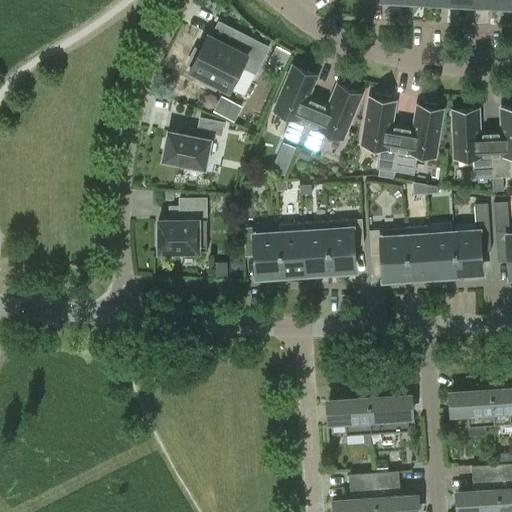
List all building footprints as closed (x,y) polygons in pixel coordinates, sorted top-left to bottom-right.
[(187,63),(191,65),(189,70),(201,76),(199,80),(214,88),(217,84),(229,90),(242,65),(255,72),(267,46),(237,31),(230,45),(207,34),(199,50),(195,47),(187,63)] [(288,54),(277,49),(272,60),(283,66),(288,54)] [(300,143),(318,101),(307,97),(316,75),(292,65),(274,109),(290,116),(282,135),(300,143)] [(318,101),(300,143),(318,150),(326,131),(342,138),(361,93),(337,83),(328,105),(318,101)] [(379,168),(378,175),(393,178),(394,170),(402,126),(391,124),(395,101),(389,100),(389,96),(376,93),(375,97),(369,96),(361,143),(379,146),(375,167),(379,168)] [(413,128),(402,126),(394,170),(413,173),(417,153),(434,156),(442,108),(437,108),(437,104),(423,101),(423,105),(417,104),(413,128)] [(490,131),(492,176),(493,190),(503,190),(502,176),(511,175),(510,155),(511,154),(511,106),(500,107),(501,131),(490,131)] [(492,176),(490,131),(479,132),(478,108),(452,109),(454,157),(472,156),(473,177),(492,176)] [(163,151),(164,151),(162,159),(189,164),(188,166),(200,169),(200,166),(204,167),(211,132),(221,134),(223,122),(200,117),(196,136),(168,131),(166,139),(166,138),(163,151)] [(282,141),(278,151),(291,157),(295,147),(282,141)] [(311,151),(302,147),(297,157),(307,161),(311,151)] [(276,181),(276,190),(287,189),(287,180),(276,181)] [(417,181),(418,193),(426,193),(426,183),(417,181)] [(438,192),(437,185),(426,183),(426,193),(438,192)] [(311,184),(300,184),(300,193),(311,192),(311,184)] [(158,219),(158,251),(206,251),(206,197),(179,197),(179,206),(169,206),(169,219),(158,219)] [(507,200),(501,201),(493,201),(495,231),(509,230),(507,200)] [(453,233),(456,269),(480,267),(479,250),(491,250),(488,202),(474,203),(476,231),(453,233)] [(326,220),(329,270),(354,268),(352,244),(363,243),(362,217),(326,220)] [(329,270),(326,220),(302,221),(305,271),(329,270)] [(305,271),(302,221),(278,223),(279,233),(281,273),(305,271)] [(432,271),(429,234),(429,224),(404,226),(405,236),(408,272),(432,271)] [(281,273),(279,233),(255,235),(254,226),(243,226),(244,255),(255,255),(257,275),(281,273)] [(408,272),(405,236),(382,237),(381,228),(369,229),(370,251),(382,250),(383,274),(408,272)] [(456,269),(453,233),(429,234),(432,271),(456,269)] [(212,262),(212,276),(228,276),(228,262),(212,262)] [(492,401),(493,424),(511,422),(511,386),(504,387),(504,383),(491,384),(492,401)] [(493,424),(492,401),(491,384),(478,385),(478,388),(451,390),(451,396),(454,396),(454,408),(452,408),(453,414),(467,413),(468,426),(493,424)] [(368,392),(369,401),(371,432),(409,430),(408,417),(410,417),(409,411),(407,411),(406,399),(409,399),(408,393),(381,395),(381,391),(368,392)] [(369,401),(368,392),(355,393),(355,397),(328,399),(329,405),(331,405),(332,416),(330,416),(330,423),(345,422),(346,434),(371,432),(369,401)] [(511,461),(496,463),(497,476),(511,474),(511,461)] [(497,476),(496,463),(471,465),(472,477),(497,476)] [(398,470),(376,471),(373,471),(374,484),(399,482),(398,470)] [(374,484),(373,471),(349,473),(349,486),(374,484)] [(511,511),(511,474),(497,476),(499,511),(511,511)] [(499,511),(497,476),(472,477),(473,489),(458,490),(458,496),(460,496),(461,508),(459,508),(459,511),(499,511)] [(399,482),(374,484),(376,511),(416,511),(414,511),(413,499),(415,499),(415,493),(400,494),(399,482)] [(376,511),(374,484),(349,486),(350,497),(335,498),(336,505),(338,504),(338,511),(376,511)]
